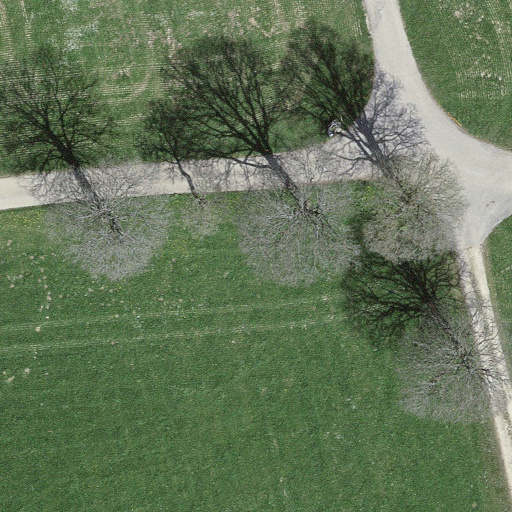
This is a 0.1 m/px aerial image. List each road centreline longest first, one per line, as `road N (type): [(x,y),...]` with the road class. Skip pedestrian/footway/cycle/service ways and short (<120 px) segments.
road 1 (track): [(450,155),(461,236),(511,444)]
road 2 (unclassified): [(378,0),(425,129),(450,155),(511,176)]
